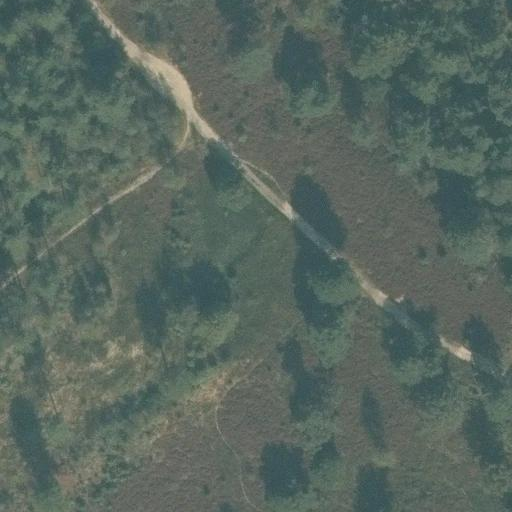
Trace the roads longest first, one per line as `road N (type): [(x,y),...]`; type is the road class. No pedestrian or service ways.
road 1 (track): [(511,388),(414,330),(340,248),(257,188),(199,128)]
road 2 (track): [(199,128),(0,289)]
road 3 (track): [(199,128),(80,0)]
